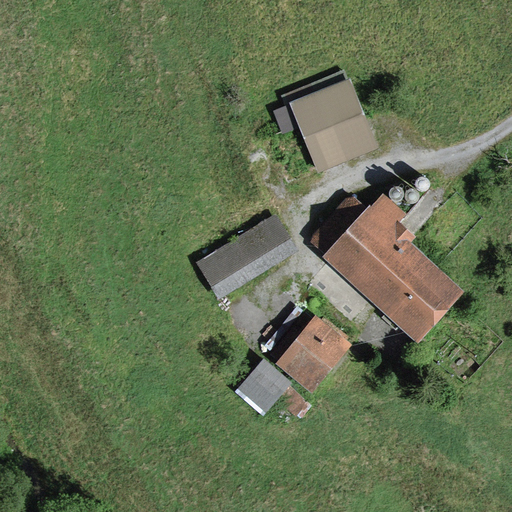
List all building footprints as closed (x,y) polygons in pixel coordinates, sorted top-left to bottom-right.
[(346,78),(343,69),(281,95),(285,106),(273,111),(282,134),(299,127),(318,173),(379,148),(349,77),(346,78)] [(380,196),(370,207),(368,205),(366,207),(353,196),(345,199),(309,240),(324,254),(322,257),(418,342),(465,290),(410,242),(415,236),(400,222),(407,214),(391,200),(380,196)] [(219,300),(298,249),(275,213),(195,263),(219,300)] [(352,343),(315,313),(276,362),(312,392),(352,343)] [(293,381),(263,357),(235,390),(265,415),(277,400),(295,415),(307,400),(290,385),(293,381)]
